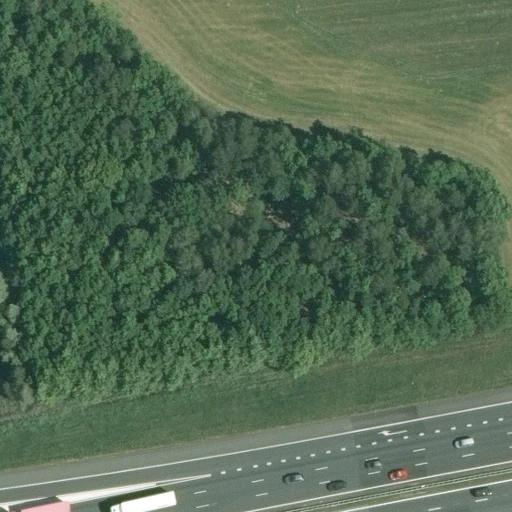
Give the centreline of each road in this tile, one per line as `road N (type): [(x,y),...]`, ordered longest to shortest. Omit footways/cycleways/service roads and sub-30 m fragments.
road 1 (motorway): [(511,442),(213,497)]
road 2 (motorway): [(213,497),(0,500)]
